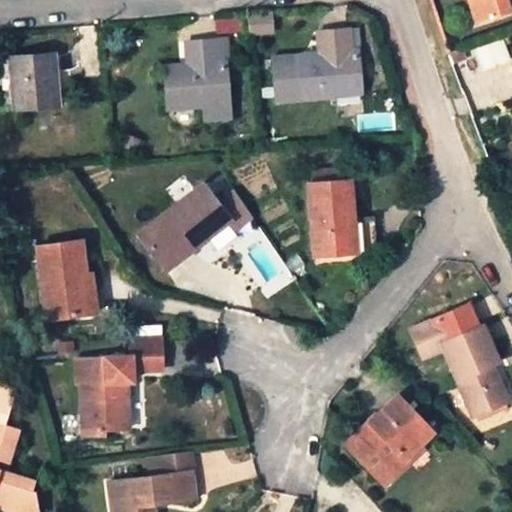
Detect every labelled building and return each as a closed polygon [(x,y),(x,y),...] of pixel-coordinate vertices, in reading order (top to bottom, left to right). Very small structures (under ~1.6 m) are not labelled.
[(469,0),(477,22),(509,11),(505,0),(469,0)] [(351,30),(333,31),(335,53),(320,54),(296,56),(300,99),(364,94),(361,51),(353,51),(351,30)] [(319,32),(320,54),(335,53),(333,31),(319,32)] [(480,69),(509,61),(504,38),(474,46),(480,69)] [(202,64),(186,65),(165,67),(168,108),(203,106),(204,120),(232,117),(228,62),(221,62),(220,40),(200,41),(202,64)] [(185,42),(186,65),(202,64),(200,41),(185,42)] [(449,55),(453,66),(467,62),(463,50),(449,55)] [(63,52),(13,56),(16,109),(60,106),(57,73),(64,72),(63,52)] [(351,184),(310,188),(316,258),(350,255),(348,224),(355,224),(351,184)] [(208,187),(140,233),(172,275),(208,249),(204,243),(233,222),(208,187)] [(80,249),(36,252),(44,324),(93,320),(89,283),(83,284),(80,249)] [(436,311),(411,332),(422,353),(439,347),(470,415),(506,399),(489,361),(496,357),(481,322),(476,324),(465,298),(436,311)] [(158,370),(159,336),(125,337),(125,361),(73,361),(73,388),(91,388),(91,439),(112,439),(111,434),(117,433),(117,410),(122,410),(122,387),(128,387),(129,370),(158,370)] [(0,410),(7,386),(0,383),(0,505),(24,511),(34,511),(26,476),(0,468),(0,455),(6,457),(14,428),(0,423),(0,410)] [(343,438),(376,475),(426,430),(392,392),(343,438)] [(426,430),(376,475),(385,484),(435,439),(426,430)] [(142,455),(144,479),(180,475),(182,502),(197,501),(192,449),(142,455)] [(144,479),(101,483),(104,511),(142,511),(142,506),(182,502),(180,475),(144,479)]
